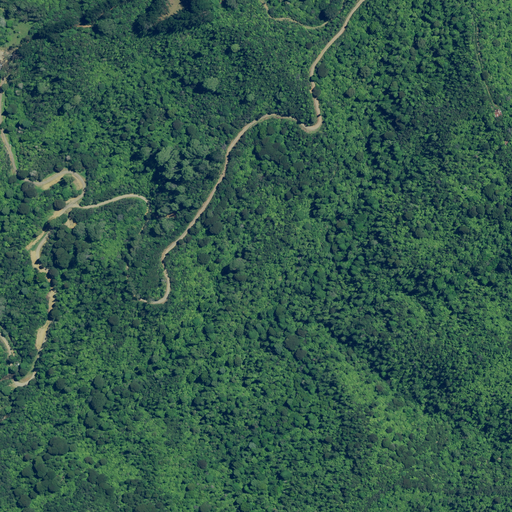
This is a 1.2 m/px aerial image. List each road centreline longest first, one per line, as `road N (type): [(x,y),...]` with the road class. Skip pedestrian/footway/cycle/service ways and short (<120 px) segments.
road 1 (track): [(373,0),(312,64),(316,128),(275,118),(240,134),(205,206),(169,251),(166,290),(154,301),(130,290),(130,260),(151,213),(141,198),(97,208),(74,201)]
road 2 (track): [(0,334),(10,348),(10,379),(25,384),(33,375),(56,303),(38,247),(84,190),(71,173),(40,184),(16,175),(1,115),(2,72)]
